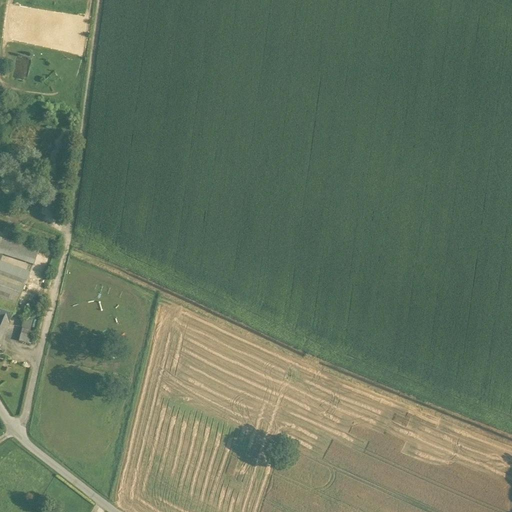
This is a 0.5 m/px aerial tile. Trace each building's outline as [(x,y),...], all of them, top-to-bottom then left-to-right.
[(17,170),(9,171),(3,176),(0,182),(0,184),(1,191),(6,197),(13,200),(21,199),(27,194),(30,187),(28,179),(24,173),(17,170)] [(0,253),(3,255),(34,266),(40,252),(0,238),(0,253)] [(0,267),(1,266),(29,276),(30,274),(1,262),(3,255),(0,253),(0,267)] [(1,266),(0,267),(0,273),(26,283),(29,276),(1,266)] [(0,299),(16,306),(26,283),(0,273),(0,299)] [(0,320),(9,323),(16,306),(0,299),(0,320)] [(26,318),(23,328),(30,330),(33,320),(26,318)] [(0,334),(3,336),(9,323),(0,320),(0,334)] [(23,328),(20,342),(31,345),(35,331),(30,330),(23,328)] [(24,374),(16,372),(14,378),(23,380),(24,374)]
